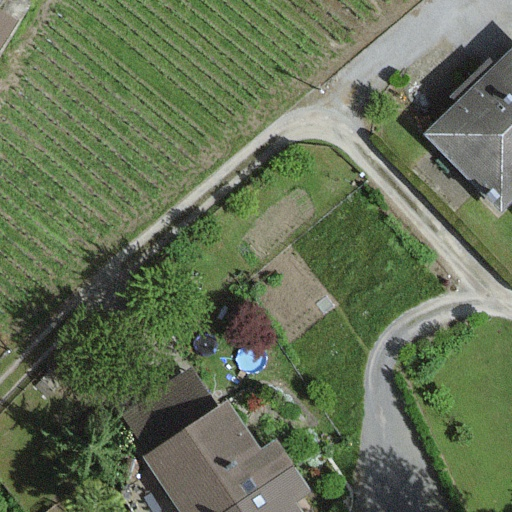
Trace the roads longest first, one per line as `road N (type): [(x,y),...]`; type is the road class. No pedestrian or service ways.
road 1 (track): [(335,101),(144,247),(0,389)]
road 2 (residential): [(511,301),(462,260),(335,101),(453,0)]
